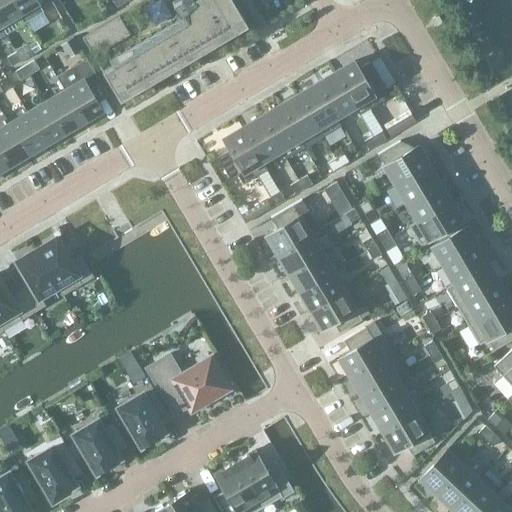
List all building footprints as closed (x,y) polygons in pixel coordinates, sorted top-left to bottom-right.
[(24,23),(10,0),(0,0),(0,24),(0,26),(18,15),(23,23),(24,23)] [(10,0),(24,23),(43,12),(38,3),(43,0),(10,0)] [(247,26),(231,0),(190,0),(199,14),(102,71),(120,101),(247,26)] [(173,6),(179,16),(187,11),(181,0),(173,6)] [(82,38),(93,57),(130,35),(119,16),(82,38)] [(31,55),(26,46),(16,52),(21,61),(31,55)] [(21,61),(16,52),(7,57),(12,66),(21,61)] [(39,69),(34,61),(24,66),(30,75),(39,69)] [(354,61),(334,73),(354,106),(359,115),(384,100),(379,92),(386,88),(372,65),(360,72),(354,61)] [(30,75),(24,66),(15,72),(20,80),(30,75)] [(316,84),(336,117),(354,106),(334,73),(316,84)] [(89,89),(83,78),(64,90),(83,122),(102,110),(97,101),(108,95),(100,82),(89,89)] [(316,84),(297,95),(317,128),(336,117),(316,84)] [(83,122),(64,90),(45,101),(64,133),(83,122)] [(279,105),(299,139),(317,128),(297,95),(279,105)] [(64,133),(45,101),(27,112),(46,144),(64,133)] [(260,117),(280,150),(285,159),(304,148),(299,139),(279,105),(260,117)] [(46,144),(27,112),(8,123),(27,155),(46,144)] [(242,128),(262,161),(280,150),(260,117),(242,128)] [(27,155),(8,123),(0,127),(0,151),(9,166),(27,155)] [(237,176),(242,184),(267,170),(262,161),(242,128),(222,139),(229,150),(217,157),(230,180),(237,176)] [(386,140),(381,131),(372,136),(377,145),(386,140)] [(372,136),(364,141),(369,150),(375,146),(377,145),(372,136)] [(428,164),(417,145),(406,151),(400,141),(377,154),(395,184),(428,164)] [(0,171),(9,166),(0,151),(0,171)] [(349,162),(344,153),(335,158),(340,167),(349,162)] [(335,158),(326,163),(331,172),(340,167),(335,158)] [(406,203),(439,183),(428,164),(395,184),(406,203)] [(312,184),(306,175),(298,180),(303,189),(312,184)] [(303,189),(298,180),(289,186),(294,193),(294,194),(297,193),(303,189)] [(416,221),(450,201),(439,183),(406,203),(416,221)] [(284,200),(279,192),(271,197),(276,205),(284,200)] [(301,199),(270,218),(277,228),(266,235),(277,254),(310,234),(319,229),(301,199)] [(244,204),(237,208),(245,223),(271,208),(265,200),(247,211),(244,204)] [(367,201),(359,206),(364,214),(372,209),(367,201)] [(462,221),(450,201),(416,221),(408,226),(420,245),(462,221)] [(354,209),(345,214),(350,222),(359,217),(354,209)] [(476,245),(465,226),(431,246),(443,265),(476,245)] [(384,229),(376,234),(381,243),(389,238),(384,229)] [(310,234),(277,254),(288,273),(321,253),(310,234)] [(371,237),(362,242),(367,251),(376,246),(371,237)] [(57,286),(57,287),(62,295),(92,277),(80,255),(69,262),(55,238),(37,249),(36,250),(57,286)] [(389,238),(381,243),(386,251),(395,246),(389,238)] [(487,263),(476,245),(443,265),(453,283),(487,263)] [(367,251),(372,260),(381,254),(376,246),(367,251)] [(57,286),(36,250),(34,250),(35,251),(16,262),(30,285),(20,291),(32,312),(44,306),(39,297),(57,287),(57,286)] [(321,253),(288,273),(299,291),(332,271),(321,253)] [(417,284),(424,279),(412,262),(405,266),(417,284)] [(457,307),(498,282),(487,263),(453,283),(445,288),(457,307)] [(332,271),(299,291),(310,310),(343,289),(333,271),(332,271)] [(407,286),(413,282),(408,274),(402,278),(407,286)] [(0,325),(3,330),(32,312),(20,291),(9,297),(0,281),(0,325)] [(419,291),(413,282),(407,286),(412,295),(419,291)] [(509,301),(498,282),(457,307),(468,326),(509,301)] [(321,329),(332,322),(339,333),(361,320),(355,309),(363,304),(351,285),(343,289),(310,310),(321,329)] [(277,309),(282,317),(298,308),(293,299),(277,309)] [(511,325),(511,305),(509,301),(468,326),(479,345),(487,340),(493,350),(511,339),(511,330),(510,327),(511,325)] [(428,312),(421,316),(426,325),(433,321),(428,312)] [(433,321),(426,325),(431,334),(438,329),(433,321)] [(366,327),(343,340),(349,351),(338,357),(349,376),(383,356),(366,327)] [(432,341),(424,346),(429,355),(437,350),(432,341)] [(511,387),(511,348),(493,366),(511,387)] [(442,358),(437,350),(429,355),(434,364),(442,358)] [(210,358),(181,375),(169,354),(145,368),(173,415),(188,407),(191,412),(229,389),(227,386),(230,384),(223,371),(219,373),(210,358)] [(383,356),(349,376),(361,395),(394,375),(383,356)] [(394,375),(361,395),(372,414),(405,394),(394,375)] [(454,378),(446,383),(451,392),(459,387),(454,378)] [(427,397),(440,417),(458,406),(445,386),(427,397)] [(171,419),(158,397),(147,404),(142,394),(118,408),(142,448),(156,439),(155,437),(164,432),(160,425),(171,419)] [(405,394),(372,414),(383,432),(416,412),(405,394)] [(417,413),(383,433),(394,451),(405,445),(412,456),(434,442),(428,432),(436,427),(424,407),(416,412),(417,413)] [(498,418),(491,411),(485,419),(492,425),(498,418)] [(103,430),(97,421),(73,435),(97,474),(111,466),(110,464),(119,458),(115,452),(126,446),(113,424),(103,430)] [(490,432),(482,425),(476,432),(483,439),(490,432)] [(497,438),(490,432),(483,439),(490,446),(497,438)] [(81,472),(69,451),(58,457),(52,447),(29,461),(52,501),(67,492),(65,490),(74,485),(71,479),(81,472)] [(446,449),(419,478),(434,492),(460,463),(446,449)] [(254,450),(234,462),(262,510),(293,492),(275,460),(264,467),(254,450)] [(259,511),(262,510),(234,462),(214,474),(223,491),(212,497),(221,511),(259,511)] [(460,463),(434,492),(450,507),(477,479),(460,463)] [(37,499),(24,477),(13,483),(7,474),(0,478),(0,511),(28,511),(30,511),(26,505),(37,499)] [(477,479),(450,507),(455,511),(475,511),(493,494),(477,479)] [(189,490),(170,502),(176,511),(216,511),(210,500),(199,507),(189,490)] [(493,494),(475,511),(506,511),(509,509),(493,494)] [(308,511),(300,497),(292,502),(297,511),(308,511)] [(176,511),(170,502),(153,511),(176,511)]
